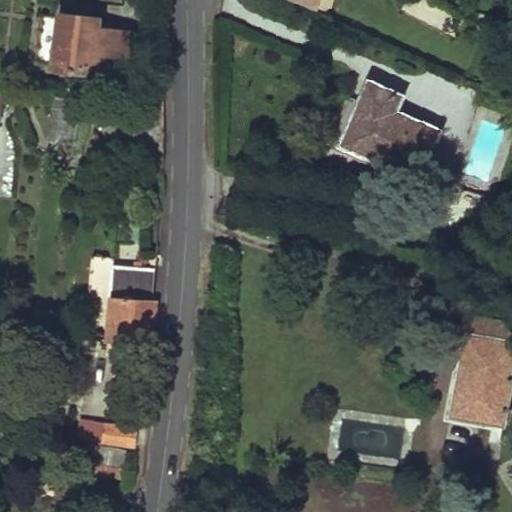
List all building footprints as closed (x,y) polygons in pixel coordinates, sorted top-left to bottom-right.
[(42,13),(36,62),(55,64),(60,15),(42,13)] [(60,15),(55,64),(102,69),(104,60),(124,62),(128,31),(111,29),(95,27),(96,19),(60,15)] [(96,19),(95,27),(111,29),(112,21),(96,19)] [(365,101),(348,145),(407,167),(416,144),(427,148),(437,124),(390,106),(396,91),(366,79),(359,99),(365,101)] [(349,95),(333,139),(348,145),(365,101),(359,99),(349,95)] [(85,147),(93,105),(55,98),(46,140),(85,147)] [(137,345),(153,348),(158,300),(155,300),(158,269),(116,264),(108,340),(114,341),(137,345)] [(511,341),(468,334),(454,415),(507,424),(511,394),(511,341)] [(137,345),(114,341),(109,368),(132,372),(137,345)] [(107,421),(105,440),(134,445),(137,426),(107,421)] [(99,445),(95,469),(125,474),(129,450),(99,445)]
